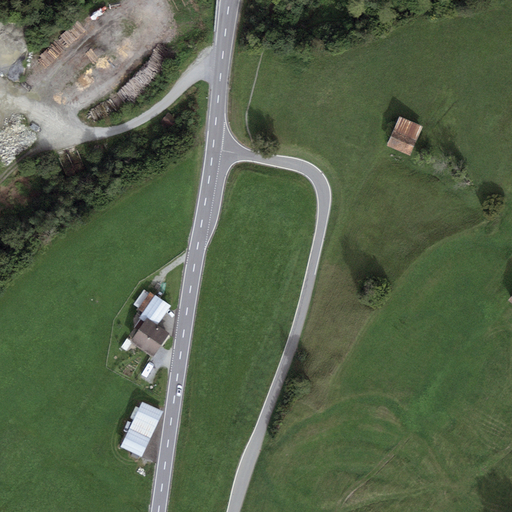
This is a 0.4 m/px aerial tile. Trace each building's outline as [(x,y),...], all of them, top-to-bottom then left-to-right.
[(423,127),(400,116),(386,146),(410,156),(423,127)] [(138,308),(149,293),(144,290),(133,305),(138,308)] [(172,306),(150,291),(149,293),(138,308),(137,309),(139,310),(143,313),(139,318),(144,322),(138,330),(130,342),(153,357),(170,333),(158,325),(172,306)] [(143,313),(139,310),(129,324),(138,330),(144,322),(139,318),(143,313)] [(163,412),(142,402),(120,447),(141,457),(163,412)]
